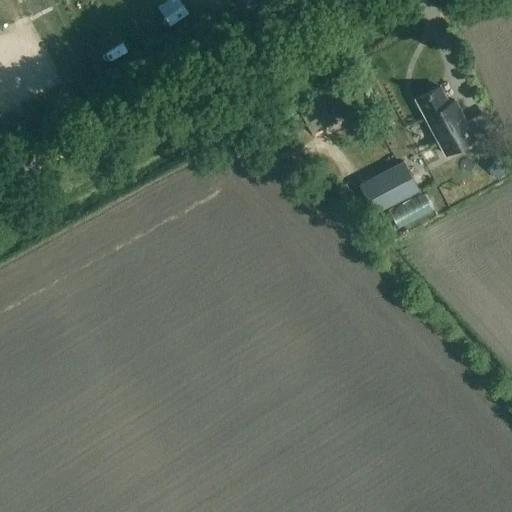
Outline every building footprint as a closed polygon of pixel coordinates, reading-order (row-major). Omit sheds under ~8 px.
[(440,86),(416,99),(446,154),(475,138),(455,100),(449,103),(440,86)] [(327,87),(295,105),(312,134),(333,122),(325,108),(336,102),(327,87)] [(495,155),(484,168),(495,177),(505,165),(495,155)] [(418,189),(403,161),(360,184),(375,212),(418,189)] [(378,224),(387,235),(425,205),(416,193),(378,224)]
